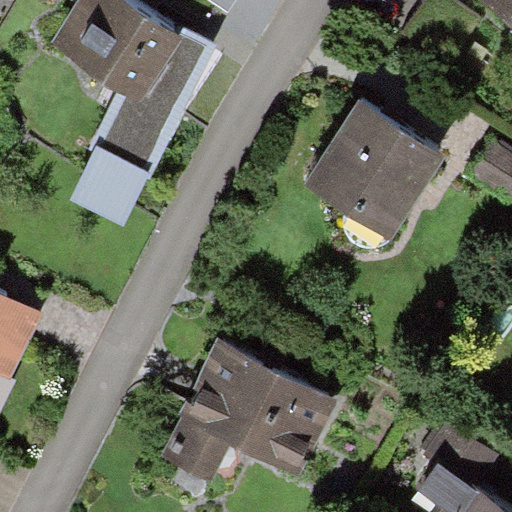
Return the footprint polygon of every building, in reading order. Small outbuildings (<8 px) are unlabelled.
[(228,34),(161,0),(95,0),(71,49),(138,82),(82,192),(135,218),(228,34)] [(511,0),(487,0),(511,17),(511,0)] [(455,145),(365,93),(319,172),(409,224),(455,145)] [(511,144),(494,134),(474,169),(511,191),(511,144)] [(48,310),(0,286),(0,406),(0,407),(48,310)] [(350,399),(227,340),(176,445),(228,470),(243,439),(314,473),(350,399)] [(423,456),(437,465),(418,495),(443,511),(511,511),(483,494),(508,456),(449,417),(423,456)]
